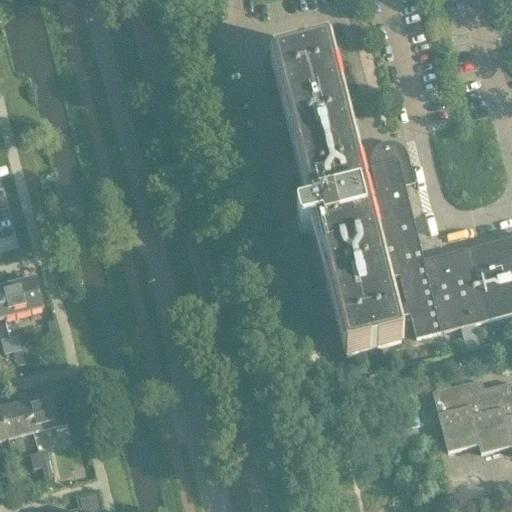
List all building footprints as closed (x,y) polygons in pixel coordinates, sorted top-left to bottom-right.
[(416,342),(511,317),(511,241),(468,252),(424,263),(405,189),(398,162),(371,169),(377,194),(363,197),(326,51),(272,65),(309,212),(306,213),(307,217),(297,220),(296,222),(299,235),(301,236),(311,234),(312,238),(315,237),(346,360),(400,346),(394,321),(410,317),(416,342)] [(34,282),(22,285),(0,290),(0,308),(3,321),(41,312),(34,282)] [(24,368),(16,337),(8,339),(12,355),(16,370),(24,368)] [(0,341),(0,345),(3,357),(12,355),(8,339),(0,341)] [(43,360),(31,363),(33,371),(45,367),(43,360)] [(432,396),(432,399),(447,457),(477,449),(480,458),(510,451),(511,457),(511,386),(495,390),(496,393),(483,396),(480,384),(462,388),(463,391),(451,394),(450,391),(432,396)] [(51,400),(25,406),(32,436),(68,427),(62,401),(52,404),(51,400)] [(25,406),(0,412),(0,415),(7,443),(32,436),(25,406)] [(53,483),(49,468),(45,454),(37,456),(41,470),(45,485),(53,483)] [(41,470),(37,456),(28,458),(32,473),(41,470)] [(89,501),(80,503),(82,511),(99,511),(96,499),(89,501)]
